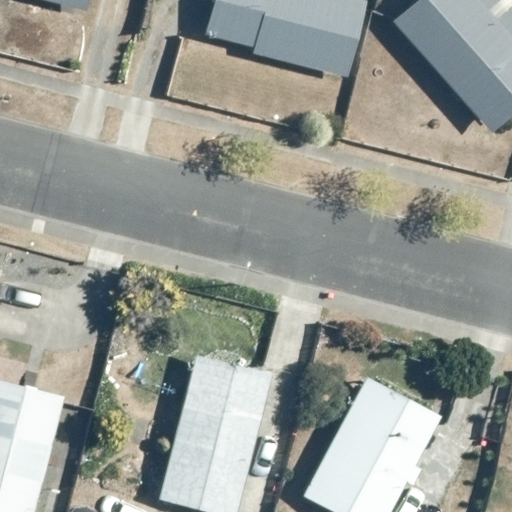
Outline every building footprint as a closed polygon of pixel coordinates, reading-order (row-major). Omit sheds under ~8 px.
[(39,0),(78,9),(80,0),(39,0)] [(340,75),(356,0),(208,0),(201,30),(246,41),(244,53),(340,75)] [(511,41),(511,0),(410,0),(385,22),(481,132),(511,104),(511,53),(506,46),(511,41)] [(228,511),(262,371),(187,354),(153,500),(204,511),(228,511)] [(415,468),(407,464),(431,416),(357,378),(297,497),(326,511),(382,511),(399,480),(407,485),(415,468)] [(26,511),(55,396),(0,382),(0,511),(26,511)]
